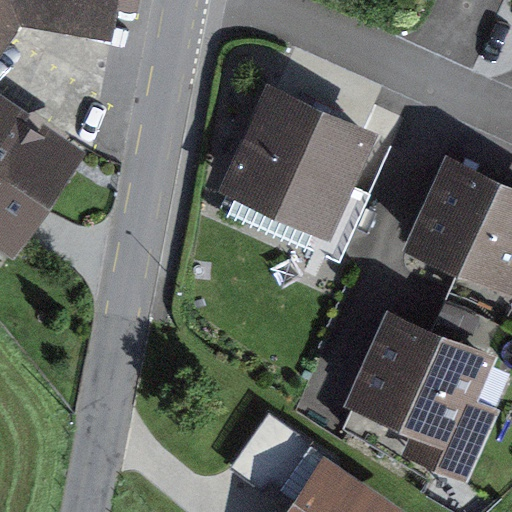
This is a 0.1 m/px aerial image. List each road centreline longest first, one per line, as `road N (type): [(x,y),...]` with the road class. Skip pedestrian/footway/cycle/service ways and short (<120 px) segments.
road 1 (tertiary): [(184,0),(87,511)]
road 2 (residential): [(272,0),(511,104)]
